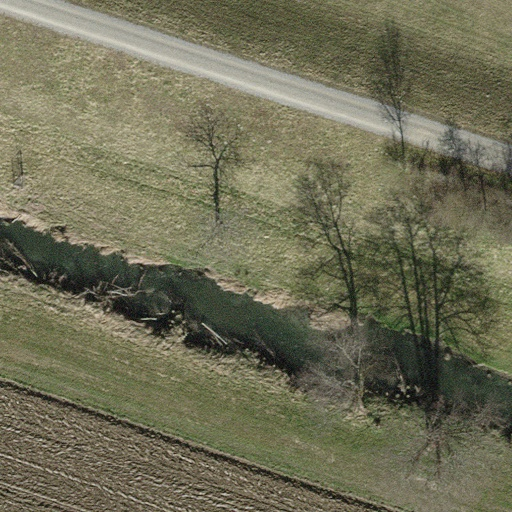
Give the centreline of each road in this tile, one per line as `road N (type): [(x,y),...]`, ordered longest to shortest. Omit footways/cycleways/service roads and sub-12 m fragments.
road 1 (track): [(5,0),(511,157)]
road 2 (track): [(387,0),(511,40)]
